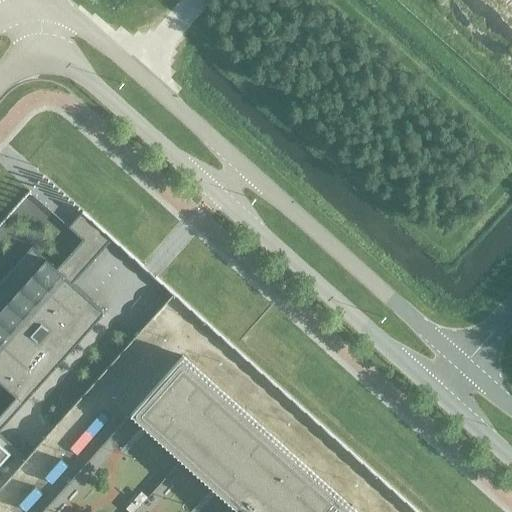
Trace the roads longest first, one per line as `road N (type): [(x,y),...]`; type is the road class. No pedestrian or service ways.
road 1 (unclassified): [(465,364),(94,35),(60,12),(26,8)]
road 2 (unclassified): [(44,55),(87,78),(439,394)]
road 3 (unknown): [(0,482),(139,342),(167,336),(379,511)]
